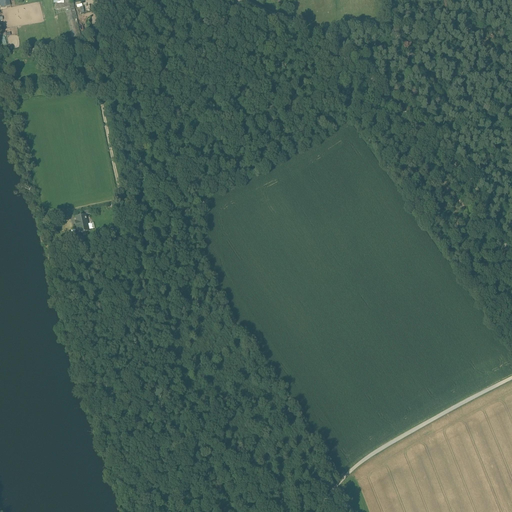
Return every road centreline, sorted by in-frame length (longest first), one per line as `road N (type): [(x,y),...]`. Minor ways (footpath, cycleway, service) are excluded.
road 1 (track): [(248,2),(318,37),(382,88),(461,170),(511,256)]
road 2 (track): [(191,511),(191,420),(154,328),(162,280),(121,194)]
road 3 (track): [(511,377),(354,466),(317,511)]
road 4 (track): [(218,181),(227,0)]
